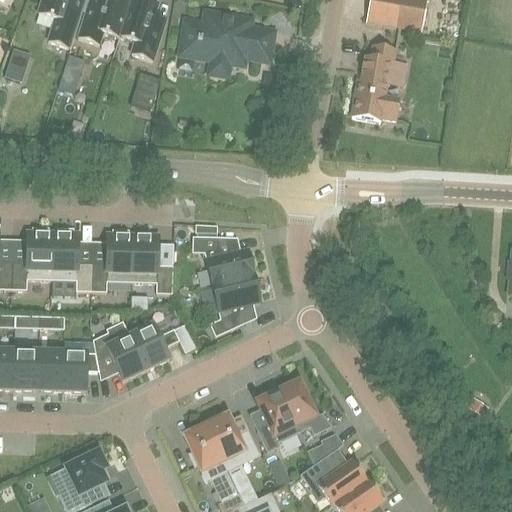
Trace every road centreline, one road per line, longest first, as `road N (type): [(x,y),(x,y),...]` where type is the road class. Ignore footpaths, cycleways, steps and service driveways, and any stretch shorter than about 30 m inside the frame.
road 1 (residential): [(450,511),(314,319)]
road 2 (residential): [(314,319),(121,414)]
road 3 (tertiary): [(511,196),(305,190)]
road 4 (residential): [(305,190),(339,0)]
road 5 (tertiary): [(305,190),(131,168)]
road 6 (tertiary): [(131,168),(0,160)]
road 7 (residential): [(314,319),(303,267),(305,190)]
road 8 (residential): [(0,212),(128,216)]
road 9 (residential): [(121,414),(97,426),(0,423)]
